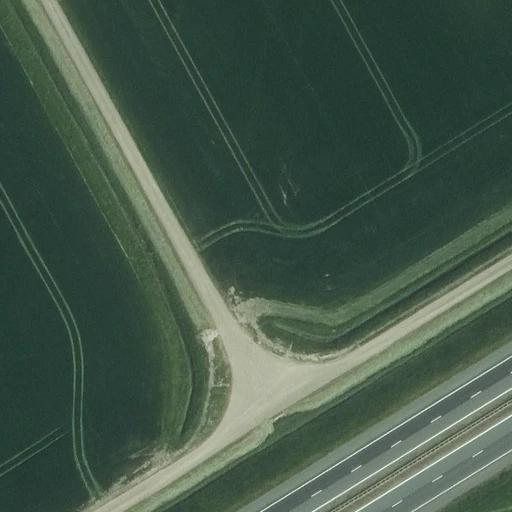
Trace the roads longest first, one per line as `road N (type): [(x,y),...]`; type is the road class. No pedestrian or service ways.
road 1 (unclassified): [(275,406),(52,0)]
road 2 (unclassified): [(275,406),(511,261)]
road 3 (motorway): [(511,375),(291,511)]
road 4 (unclassified): [(105,511),(275,406)]
road 5 (motorway): [(380,511),(511,430)]
